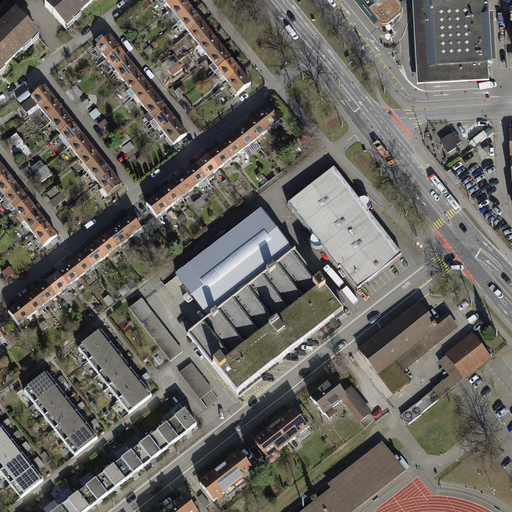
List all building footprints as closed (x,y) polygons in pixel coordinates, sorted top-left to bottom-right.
[(98,0),(54,0),(46,8),(67,29),(98,0)] [(151,0),(144,5),(149,10),(155,6),(151,0)] [(165,0),(173,10),(185,0),(165,0)] [(174,17),(180,24),(198,10),(189,0),(185,0),(173,10),(177,14),(174,17)] [(381,27),(359,0),(353,0),(377,30),(381,27)] [(359,0),(381,27),(383,29),(393,21),(391,19),(388,15),(400,6),(395,0),(359,0)] [(395,0),(400,6),(388,15),(391,19),(406,7),(407,6),(402,0),(395,0)] [(412,0),(414,24),(417,83),(417,86),(489,83),(489,81),(488,63),(477,64),(477,80),(429,82),(428,66),(424,0),(412,0)] [(424,0),(428,66),(429,82),(477,80),(477,64),(488,63),(492,63),(488,0),(424,0)] [(189,30),(193,34),(208,23),(198,10),(180,24),(178,26),(184,33),(189,30)] [(0,74),(38,38),(17,16),(0,32),(0,74)] [(199,50),(199,49),(217,35),(208,23),(193,34),(197,40),(193,43),(199,50)] [(208,53),(212,59),(227,48),(217,35),(199,49),(204,56),(208,53)] [(105,54),(109,59),(121,50),(112,37),(96,50),(102,57),(105,54)] [(212,69),(217,75),(237,60),(227,48),(212,59),(217,65),(212,69)] [(111,68),(116,74),(131,62),(121,50),(109,59),(114,65),(111,68)] [(164,66),(170,74),(182,64),(176,57),(164,66)] [(227,78),(232,84),(247,72),(237,60),(217,75),(222,81),(227,78)] [(125,80),(129,84),(141,74),(131,62),(116,74),(122,82),(125,80)] [(182,64),(170,74),(175,80),(186,71),(182,64)] [(232,91),(238,99),(256,85),(247,72),(232,84),(235,88),(232,91)] [(133,101),(135,99),(151,87),(141,74),(129,84),(133,90),(128,94),(133,101)] [(144,104),(148,109),(161,99),(151,87),(135,99),(141,107),(144,104)] [(40,106),(44,111),(57,100),(48,88),(23,107),(29,115),(40,106)] [(183,88),(177,93),(183,101),(190,96),(183,88)] [(147,118),(153,126),(171,111),(161,99),(148,109),(152,114),(147,118)] [(51,125),(53,123),(67,112),(57,100),(44,111),(48,117),(46,118),(51,125)] [(90,100),(84,105),(89,112),(96,107),(90,100)] [(98,110),(92,115),(97,121),(103,116),(98,110)] [(163,128),(168,134),(180,124),(171,111),(153,126),(158,132),(163,128)] [(259,120),(270,134),(274,131),(282,141),(290,134),(271,111),(259,120)] [(53,123),(63,136),(77,125),(67,112),(53,123)] [(247,130),(258,144),(270,134),(259,120),(247,130)] [(166,135),(176,148),(190,136),(180,124),(168,134),(166,135)] [(71,150),(73,148),(87,137),(77,125),(63,136),(61,137),(71,150)] [(235,139),(246,153),(251,160),(263,151),(258,144),(247,130),(235,139)] [(117,143),(123,150),(132,143),(127,136),(117,143)] [(73,148),(83,160),(97,149),(87,137),(73,148)] [(222,149),(233,163),(246,153),(235,139),(222,149)] [(137,149),(132,143),(123,150),(127,156),(137,149)] [(90,175),(93,173),(107,162),(97,149),(83,160),(86,164),(83,167),(90,175)] [(210,158),(221,172),(233,163),(222,149),(210,158)] [(198,168),(209,182),(221,172),(210,158),(198,168)] [(31,170),(36,175),(45,167),(41,162),(31,170)] [(93,173),(102,185),(116,174),(107,162),(93,173)] [(0,185),(12,176),(2,163),(0,164),(0,185)] [(45,167),(36,175),(42,184),(53,175),(46,167),(45,167)] [(186,177),(196,191),(203,186),(207,190),(212,186),(209,182),(198,168),(186,177)] [(325,252),(363,294),(408,256),(374,213),(377,209),(375,203),(369,201),(365,203),(339,171),(289,209),(316,242),(313,246),(314,251),(320,253),(325,252)] [(448,174),(456,185),(460,182),(451,172),(448,174)] [(102,193),(108,201),(126,186),(116,174),(102,185),(106,190),(102,193)] [(0,196),(4,202),(22,188),(12,176),(0,185),(0,189),(2,192),(0,193),(0,196)] [(173,187),(184,201),(196,191),(186,177),(173,187)] [(223,184),(228,189),(231,187),(226,181),(223,184)] [(56,187),(47,195),(53,201),(61,194),(56,187)] [(161,196),(172,210),(184,201),(173,187),(161,196)] [(14,214),(18,211),(32,200),(22,188),(4,202),(14,214)] [(50,203),(55,209),(68,198),(63,192),(61,194),(53,201),(50,203)] [(149,206),(161,222),(169,215),(168,213),(172,210),(161,196),(149,206)] [(202,199),(194,206),(198,211),(206,204),(202,199)] [(18,211),(27,224),(41,213),(32,200),(18,211)] [(0,207),(0,214),(2,218),(9,212),(3,205),(0,207)] [(262,210),(178,275),(211,317),(295,252),(262,210)] [(32,229),(37,236),(51,225),(41,213),(27,224),(24,227),(28,232),(32,229)] [(178,219),(184,225),(188,222),(183,215),(178,219)] [(122,227),(133,241),(140,235),(143,239),(148,235),(134,217),(122,227)] [(37,243),(43,251),(61,237),(51,225),(37,236),(41,240),(37,243)] [(109,236),(120,250),(133,241),(122,227),(109,236)] [(97,246),(108,260),(120,250),(109,236),(97,246)] [(85,256),(96,270),(108,260),(97,246),(85,256)] [(214,364),(237,394),(344,311),(320,281),(318,282),(295,252),(211,317),(188,335),(212,366),(214,364)] [(72,265),(83,279),(88,276),(90,278),(97,272),(96,270),(85,256),(72,265)] [(60,275),(71,289),(83,279),(72,265),(60,275)] [(3,273),(8,279),(14,274),(10,267),(3,273)] [(47,285),(59,299),(71,289),(60,275),(47,285)] [(35,294),(46,309),(59,299),(47,285),(35,294)] [(23,304),(34,318),(46,309),(35,294),(23,304)] [(103,300),(109,308),(114,304),(108,296),(103,300)] [(144,301),(131,311),(161,350),(171,363),(184,353),(144,301)] [(10,314),(24,331),(34,323),(31,320),(34,318),(23,304),(10,314)] [(360,352),(396,399),(417,383),(400,362),(425,343),(431,350),(460,328),(452,318),(439,328),(421,305),(360,352)] [(101,306),(95,311),(99,315),(105,310),(101,306)] [(44,322),(40,325),(45,331),(49,328),(44,322)] [(0,344),(2,348),(9,342),(0,331),(0,344)] [(103,335),(81,352),(91,365),(113,348),(103,335)] [(449,357),(441,363),(452,377),(403,416),(409,424),(493,359),(474,335),(448,356),(449,357)] [(113,348),(91,365),(101,378),(123,360),(113,348)] [(123,360),(101,378),(111,390),(133,373),(123,360)] [(192,365),(181,374),(202,401),(208,397),(214,392),(192,365)] [(133,373),(111,390),(121,403),(143,386),(133,373)] [(52,375),(27,394),(37,406),(62,387),(67,383),(64,378),(58,383),(52,375)] [(338,378),(313,397),(328,417),(330,416),(332,420),(340,414),(337,410),(345,404),(361,425),(376,414),(355,387),(349,392),(338,378)] [(143,386),(121,403),(131,416),(153,399),(143,386)] [(62,387),(37,406),(47,419),(72,400),(62,387)] [(72,400),(47,419),(56,432),(81,413),(88,408),(84,403),(78,408),(72,400)] [(277,425),(293,445),(313,430),(309,424),(315,420),(303,405),(277,425)] [(174,421),(170,424),(182,440),(200,425),(188,410),(185,412),(180,407),(169,416),(174,421)] [(81,413),(56,432),(66,445),(91,426),(81,413)] [(0,418),(0,435),(8,429),(13,425),(10,420),(4,424),(0,418)] [(149,435),(152,439),(165,454),(182,440),(170,424),(167,420),(149,435)] [(91,426),(66,445),(76,458),(101,439),(94,430),(100,425),(97,421),(91,426)] [(268,457),(272,462),(293,445),(277,425),(256,441),(259,446),(251,452),(260,463),(268,457)] [(8,429),(0,435),(0,455),(18,442),(23,438),(19,433),(14,437),(8,429)] [(152,439),(134,453),(147,468),(165,454),(152,439)] [(18,442),(0,455),(0,470),(3,474),(28,455),(18,442)] [(306,511),(365,511),(412,476),(386,443),(332,484),(336,489),(306,511)] [(28,444),(25,447),(30,453),(33,451),(28,444)] [(120,464),(117,467),(129,483),(147,468),(134,453),(128,445),(114,456),(120,464)] [(43,457),(50,466),(54,463),(47,454),(43,457)] [(222,470),(237,488),(256,472),(242,454),(222,470)] [(28,455),(3,474),(13,487),(37,468),(28,455)] [(40,459),(36,462),(43,470),(46,468),(40,459)] [(117,467),(99,481),(111,497),(129,483),(117,467)] [(37,468),(13,487),(22,500),(47,481),(37,468)] [(202,487),(217,504),(237,488),(222,470),(202,487)] [(87,491),(81,496),(93,511),(111,497),(99,481),(91,473),(80,482),(87,491)] [(81,496),(63,510),(64,511),(92,511),(93,511),(81,496)] [(168,511),(200,511),(188,496),(168,511)] [(204,496),(200,499),(209,509),(212,506),(204,496)] [(46,511),(64,511),(63,510),(56,502),(46,511)]
